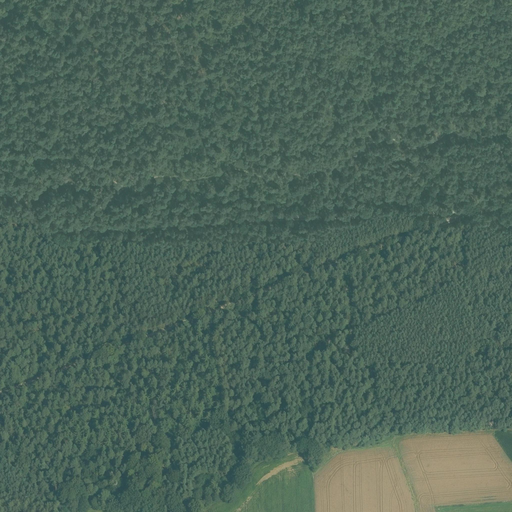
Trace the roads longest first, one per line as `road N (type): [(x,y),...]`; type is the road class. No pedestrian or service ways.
road 1 (track): [(0,228),(468,209)]
road 2 (track): [(18,385),(349,258)]
road 3 (track): [(349,258),(468,209)]
